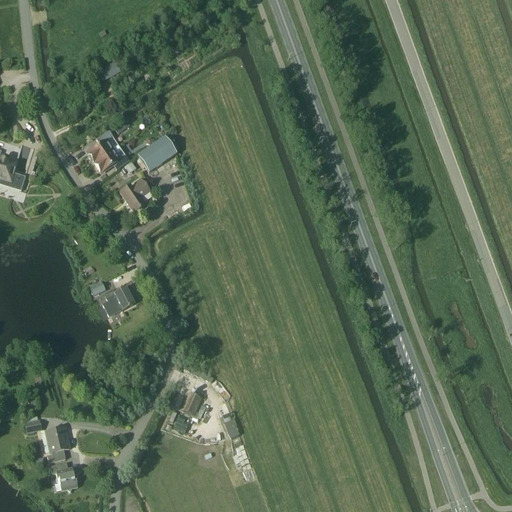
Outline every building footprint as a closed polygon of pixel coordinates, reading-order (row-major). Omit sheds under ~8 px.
[(118,76),(113,66),(100,73),(97,74),(103,84),(106,83),(118,76)] [(88,82),(85,77),(76,81),(79,87),(88,82)] [(87,155),(94,165),(114,151),(107,142),(112,139),(109,134),(96,142),(98,147),(95,149),(87,155)] [(148,174),(176,156),(164,138),(136,158),(148,174)] [(114,151),(94,165),(100,175),(112,167),(115,172),(128,163),(125,157),(120,160),(114,151)] [(1,160),(1,161),(0,160),(0,156),(1,154),(0,154),(0,182),(6,184),(5,188),(21,193),(25,179),(13,176),(16,166),(8,163),(8,162),(8,161),(7,160),(7,159),(6,159),(5,159),(4,159),(3,159),(2,159),(2,160),(1,160)] [(131,164),(124,169),(129,175),(136,171),(131,164)] [(136,187),(132,190),(129,187),(119,194),(133,215),(146,206),(141,199),(149,193),(140,180),(134,184),(136,187)] [(101,284),(89,289),(94,298),(105,293),(101,284)] [(113,317),(123,313),(122,312),(134,306),(125,289),(114,295),(114,293),(104,298),(113,317)] [(201,400),(188,394),(180,412),(193,418),(201,400)] [(201,406),(198,413),(202,415),(203,415),(206,409),(201,406)] [(39,422),(24,426),(26,436),(41,433),(39,422)] [(54,429),(52,432),(45,434),(49,455),(51,455),(51,457),(46,458),(48,465),(65,461),(63,452),(69,451),(67,442),(65,442),(62,430),(58,431),(54,429)] [(51,476),(55,476),(56,481),(58,481),(60,493),(66,492),(69,494),(72,490),(77,489),(75,481),(73,481),(72,478),(77,477),(80,473),(76,470),(71,472),(71,471),(67,472),(66,465),(50,469),(51,476)]
